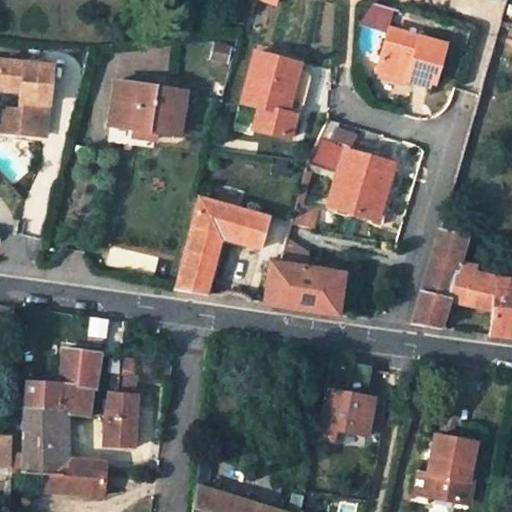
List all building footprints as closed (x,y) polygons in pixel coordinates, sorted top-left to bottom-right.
[(395,6),(376,0),(367,12),(378,16),(380,22),(380,24),(389,30),(390,26),(395,6)] [(437,80),(448,42),(390,26),(389,30),(377,69),(430,84),(432,79),(437,80)] [(229,50),(216,46),(213,59),(226,62),(229,50)] [(254,127),(288,136),(291,128),(295,112),(287,110),(290,101),(300,61),(256,50),(246,90),(244,101),(259,105),(254,127)] [(54,67),(0,61),(0,89),(23,91),(21,109),(10,108),(8,132),(43,135),(44,120),(50,120),(51,105),(45,104),(46,95),(52,95),(54,67)] [(291,128),(297,130),(302,114),(312,77),(309,70),(306,64),(304,62),(300,61),(290,101),(287,110),(295,112),(291,128)] [(186,93),(117,82),(110,128),(134,132),(133,139),(155,142),(156,135),(179,139),(186,93)] [(10,108),(1,107),(0,121),(0,131),(8,132),(10,108)] [(339,172),(346,150),(318,141),(307,162),(339,172)] [(383,199),(390,175),(393,166),(387,164),(346,150),(339,172),(335,183),(328,206),(369,219),(376,197),(383,199)] [(383,219),(396,177),(391,175),(390,175),(383,199),(376,197),(369,219),(382,223),(383,219)] [(217,238),(258,250),(266,219),(201,201),(177,290),(201,295),(217,238)] [(318,212),(295,208),(291,224),(315,228),(318,212)] [(473,273),(457,268),(458,262),(464,239),(441,232),(413,326),(440,330),(448,303),(493,315),(498,280),(473,273)] [(475,267),(458,262),(457,268),(473,273),(475,267)] [(264,305),(336,315),(341,276),(280,266),(271,265),(263,305),(264,305)] [(511,282),(511,272),(500,271),(498,280),(511,282)] [(511,339),(511,282),(498,280),(493,315),(490,336),(511,339)] [(20,371),(33,372),(34,351),(21,350),(20,371)] [(96,374),(97,356),(63,352),(60,387),(27,383),(27,404),(19,404),(19,409),(26,410),(67,413),(85,414),(86,400),(81,400),(83,373),(96,374)] [(366,399),(372,366),(354,362),(348,396),(328,392),(318,441),(334,444),(337,430),(367,436),(374,401),(366,399)] [(93,401),(96,374),(83,373),(81,400),(86,400),(93,401)] [(136,385),(121,383),(120,397),(135,399),(136,385)] [(106,446),(133,450),(136,419),(135,399),(120,397),(111,397),(109,417),(106,446)] [(64,493),(103,496),(105,465),(64,459),(67,413),(26,410),(25,467),(25,475),(41,476),(64,478),(64,493)] [(463,505),(475,445),(436,437),(429,477),(437,478),(433,498),(463,505)] [(14,439),(0,438),(0,466),(13,467),(14,439)] [(273,511),(206,491),(209,468),(199,466),(193,511),(273,511)] [(25,475),(25,467),(13,467),(13,474),(25,475)] [(39,490),(64,493),(64,478),(41,476),(39,490)] [(424,496),(433,498),(437,478),(429,477),(424,496)] [(301,511),(304,498),(294,495),(291,511),(294,511),(301,511)]
